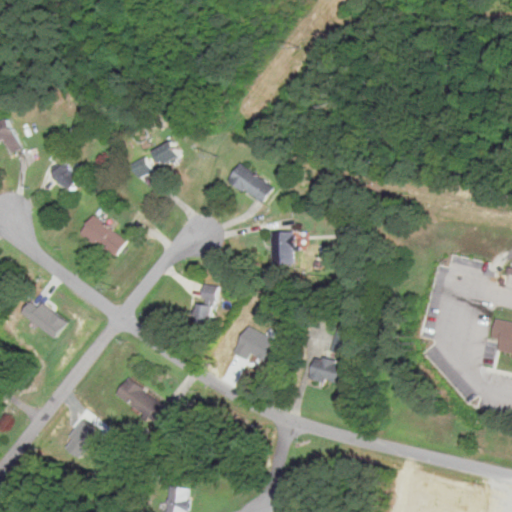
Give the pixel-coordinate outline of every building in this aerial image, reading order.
[(0,121),(8,117),(23,147),(13,152),(6,137),(0,140),(0,121)] [(153,148),(173,137),(183,153),(166,162),(163,156),(159,159),(153,148)] [(147,154),(155,168),(141,176),(133,162),(147,154)] [(50,172),(59,160),(67,166),(69,164),(76,170),(73,173),(79,177),(72,187),(50,172)] [(242,161),(275,186),(264,201),(246,187),(244,189),(229,178),(242,161)] [(95,213),(130,239),(117,255),(83,230),(95,213)] [(273,229),(295,229),(296,260),(274,261),(273,229)] [(217,299),(220,284),(206,281),(203,296),(217,299)] [(217,299),(203,296),(199,321),(213,324),(217,299)] [(511,319),(499,317),(496,333),(505,335),(502,347),(511,348),(511,319)] [(337,333),(354,338),(349,354),(332,349),(337,333)] [(311,376),(317,355),(323,357),(324,353),(339,358),(338,361),(345,363),(340,381),(327,377),(326,381),(311,376)] [(130,375),(146,386),(144,389),(173,411),(162,425),(117,392),(130,375)] [(167,511),(172,484),(192,487),(187,511),(167,511)]
